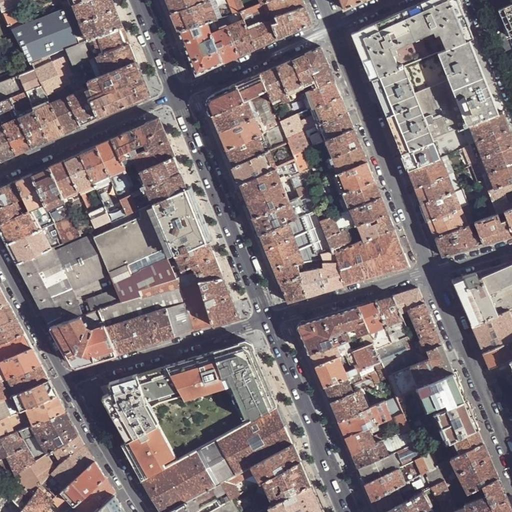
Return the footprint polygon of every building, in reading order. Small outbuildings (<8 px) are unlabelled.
[(0,0),(0,3),(2,8),(4,11),(9,9),(33,0),(0,0)] [(85,0),(77,3),(74,4),(89,40),(94,38),(124,26),(120,15),(113,0),(85,0)] [(166,0),(167,3),(171,12),(206,0),(166,0)] [(206,0),(171,12),(176,24),(179,31),(206,22),(210,21),(216,19),(208,0),(206,0)] [(235,0),(208,0),(216,19),(223,16),(240,11),(235,0)] [(235,0),(240,11),(263,2),(262,0),(235,0)] [(267,0),(263,2),(270,18),(270,19),(305,6),(302,0),(267,0)] [(341,0),(345,9),(364,0),(341,0)] [(469,40),(475,38),(469,26),(468,26),(464,17),(465,16),(459,0),(432,0),(433,1),(425,4),(411,10),(410,8),(362,29),(357,41),(362,54),(372,77),(372,79),(401,68),(399,65),(395,54),(392,48),(438,28),(441,34),(447,49),(469,40)] [(511,0),(510,0),(511,4),(499,10),(511,37),(511,36),(511,0)] [(410,8),(411,10),(425,4),(424,1),(410,8)] [(270,18),(263,2),(240,11),(242,14),(244,19),(248,28),(270,18)] [(22,25),(14,28),(32,64),(33,63),(50,56),(67,49),(89,40),(74,4),(71,5),(22,25)] [(305,6),(270,19),(279,38),(312,23),(308,13),(305,6)] [(9,9),(4,11),(10,25),(12,24),(14,28),(22,25),(19,19),(14,21),(9,9)] [(240,11),(223,16),(225,20),(242,14),(240,11)] [(225,20),(227,25),(244,19),(242,14),(225,20)] [(216,19),(210,21),(214,31),(227,25),(225,20),(223,16),(216,19)] [(270,18),(248,28),(256,48),(269,42),(279,38),(270,19),(270,18)] [(244,19),(227,25),(240,55),(250,51),(256,48),(248,28),(244,19)] [(206,22),(179,31),(189,55),(197,75),(224,62),(211,33),(206,22)] [(0,28),(0,44),(6,43),(13,61),(0,65),(0,83),(36,69),(33,63),(32,64),(14,28),(12,24),(10,25),(0,28)] [(214,31),(211,33),(224,62),(233,58),(240,55),(227,25),(214,31)] [(124,26),(94,38),(101,56),(131,43),(126,32),(124,26)] [(392,48),(395,54),(398,53),(397,49),(435,32),(436,36),(441,34),(438,28),(392,48)] [(404,66),(447,49),(441,34),(436,36),(435,32),(397,49),(398,53),(395,54),(399,65),(403,64),(404,66)] [(89,40),(67,49),(75,67),(98,57),(101,56),(94,38),(89,40)] [(400,148),(402,153),(413,149),(433,141),(432,140),(464,128),(464,129),(470,126),(499,114),(469,40),(447,49),(404,66),(401,68),(372,79),(379,95),(385,110),(392,128),(400,148)] [(6,43),(0,44),(0,65),(13,61),(6,43)] [(101,56),(98,57),(105,74),(138,61),(133,49),(131,43),(101,56)] [(322,46),(307,53),(318,81),(320,85),(335,79),(327,60),(322,46)] [(67,49),(50,56),(52,62),(64,86),(80,79),(75,67),(67,49)] [(299,57),(294,59),(305,86),(315,82),(318,81),(307,53),(299,57)] [(50,56),(33,63),(36,69),(52,62),(50,56)] [(98,57),(75,67),(80,79),(83,83),(89,81),(105,74),(98,57)] [(284,63),(278,66),(288,92),(305,86),(294,59),(284,63)] [(143,75),(138,61),(105,74),(89,81),(93,88),(86,91),(99,118),(127,106),(151,95),(143,75)] [(52,62),(36,69),(43,85),(51,103),(68,96),(64,86),(52,62)] [(268,70),(262,73),(269,91),(272,99),(282,95),(288,92),(278,66),(268,70)] [(36,69),(0,83),(0,102),(10,98),(27,92),(43,85),(36,69)] [(235,85),(214,94),(209,106),(212,113),(213,116),(249,100),(269,91),(262,73),(235,85)] [(80,79),(64,86),(68,96),(85,88),(83,83),(80,79)] [(317,86),(307,91),(313,107),(341,95),(337,86),(335,79),(320,85),(317,86)] [(43,85),(27,92),(36,110),(51,103),(43,85)] [(305,86),(288,92),(290,97),(301,93),(307,91),(305,86)] [(85,88),(68,96),(82,125),(92,121),(99,118),(86,91),(85,88)] [(269,91),(249,100),(256,117),(276,108),(274,104),(272,99),(269,91)] [(27,92),(10,98),(19,117),(36,110),(27,92)] [(286,99),(289,105),(303,99),(301,93),(290,97),(286,99)] [(341,95),(313,107),(319,120),(320,123),(348,112),(344,101),(341,95)] [(68,96),(51,103),(65,133),(75,128),(82,125),(68,96)] [(10,98),(0,102),(0,117),(1,121),(3,124),(19,117),(10,98)] [(284,100),(274,104),(276,108),(281,120),(293,115),(289,105),(286,99),(284,100)] [(249,100),(213,116),(218,127),(220,133),(256,117),(249,100)] [(51,103),(36,110),(50,140),(59,135),(65,133),(51,103)] [(276,108),(256,117),(263,133),(283,125),(281,120),(276,108)] [(297,113),(304,130),(314,126),(308,109),(297,113)] [(36,110),(19,117),(34,147),(43,143),(50,140),(36,110)] [(321,127),(327,140),(354,128),(350,118),(348,112),(320,123),(321,127)] [(499,114),(470,126),(477,141),(510,128),(504,112),(499,114)] [(293,115),(281,120),(283,125),(288,137),(304,130),(297,113),(293,115)] [(19,117),(3,124),(4,125),(17,154),(27,150),(34,147),(19,117)] [(256,117),(220,133),(225,144),(227,149),(259,135),(263,133),(256,117)] [(160,118),(133,130),(140,146),(144,145),(146,150),(169,140),(163,126),(160,118)] [(304,130),(288,137),(290,142),(295,154),(302,151),(311,147),(308,138),(310,132),(321,127),(320,123),(317,124),(314,126),(304,130)] [(4,125),(0,126),(0,156),(2,161),(11,157),(17,154),(4,125)] [(263,133),(259,135),(266,152),(270,150),(290,142),(288,137),(283,125),(263,133)] [(470,126),(464,129),(470,144),(477,141),(470,126)] [(354,128),(327,140),(333,157),(361,145),(357,134),(354,128)] [(511,132),(510,128),(477,141),(483,157),(511,145),(511,132)] [(464,129),(433,141),(440,157),(441,157),(447,154),(465,147),(471,145),(470,144),(464,129)] [(124,134),(112,139),(122,160),(133,155),(137,154),(135,149),(140,146),(133,130),(124,134)] [(259,135),(227,149),(232,160),(234,167),(266,152),(259,135)] [(103,143),(97,146),(110,175),(125,168),(122,160),(112,139),(103,143)] [(137,154),(133,155),(140,171),(175,156),(171,145),(169,140),(146,150),(142,151),(137,154)] [(413,149),(419,165),(440,157),(433,141),(413,149)] [(477,141),(470,144),(471,145),(476,159),(483,157),(477,141)] [(290,142),(270,150),(277,168),(296,159),(295,154),(290,142)] [(361,145),(333,157),(337,166),(334,168),(331,169),(333,175),(336,174),(368,161),(364,151),(361,145)] [(471,145),(465,147),(472,165),(478,162),(476,159),(471,145)] [(511,145),(483,157),(489,172),(511,163),(511,145)] [(89,149),(81,153),(94,182),(110,175),(97,146),(89,149)] [(419,165),(413,149),(402,153),(406,163),(409,170),(419,165)] [(266,152),(234,167),(238,177),(241,183),(277,168),(270,150),(266,152)] [(302,151),(295,154),(296,159),(301,170),(305,169),(308,167),(302,151)] [(73,156),(66,159),(79,189),(94,182),(81,153),(73,156)] [(447,154),(441,157),(448,174),(454,172),(447,154)] [(146,187),(147,187),(182,172),(177,161),(175,156),(140,171),(146,187)] [(419,165),(409,170),(412,179),(416,187),(448,174),(441,157),(440,157),(419,165)] [(483,157),(476,159),(478,162),(483,175),(489,172),(483,157)] [(56,164),(50,166),(63,196),(79,189),(66,159),(56,164)] [(277,168),(241,183),(249,202),(255,217),(291,201),(283,180),(291,177),(296,189),(297,188),(300,197),(310,193),(307,186),(301,170),(296,159),(277,168)] [(368,161),(336,174),(344,192),(375,180),(371,168),(368,161)] [(478,162),(472,165),(478,181),(484,178),(483,175),(478,162)] [(511,163),(489,172),(495,188),(511,181),(511,163)] [(40,171),(33,174),(46,203),(48,208),(65,201),(63,196),(50,166),(40,171)] [(125,168),(110,175),(113,183),(120,199),(131,194),(136,192),(129,176),(125,168)] [(305,169),(301,170),(307,186),(311,184),(305,169)] [(146,187),(153,203),(188,188),(185,180),(182,172),(147,187),(146,187)] [(455,191),(460,188),(454,172),(448,174),(455,191)] [(489,172),(483,175),(484,178),(489,190),(495,188),(489,172)] [(23,178),(17,181),(26,200),(30,210),(32,209),(46,203),(33,174),(23,178)] [(134,174),(129,176),(136,192),(141,190),(134,174)] [(448,174),(416,187),(420,197),(422,204),(455,191),(448,174)] [(110,175),(94,182),(96,188),(97,189),(113,183),(110,175)] [(484,178),(478,181),(485,198),(486,197),(491,195),(489,190),(484,178)] [(375,180),(344,192),(346,197),(340,199),(345,210),(351,208),(382,196),(378,186),(375,180)] [(0,188),(0,207),(16,200),(18,204),(19,203),(26,200),(17,181),(0,188)] [(489,190),(491,195),(498,213),(505,211),(511,208),(511,181),(495,188),(489,190)] [(94,182),(79,189),(81,194),(85,193),(96,188),(94,182)] [(311,184),(307,186),(310,193),(315,204),(320,202),(323,200),(316,182),(311,184)] [(113,183),(97,189),(104,206),(107,213),(123,206),(120,199),(113,183)] [(136,192),(131,194),(139,210),(140,209),(153,203),(146,187),(141,190),(136,192)] [(455,191),(422,204),(426,213),(429,220),(461,207),(470,203),(464,187),(460,188),(455,191)] [(188,188),(153,203),(174,255),(175,254),(208,240),(198,215),(188,188)] [(85,193),(81,194),(89,213),(93,211),(85,193)] [(300,197),(291,201),(298,217),(317,209),(315,204),(310,193),(300,197)] [(131,194),(120,199),(123,206),(127,215),(139,210),(131,194)] [(491,195),(486,197),(493,215),(498,213),(491,195)] [(382,196),(351,208),(358,225),(388,212),(385,203),(382,196)] [(16,200),(0,207),(0,223),(23,213),(19,203),(18,204),(16,200)] [(26,200),(19,203),(23,213),(30,210),(26,200)] [(65,201),(48,208),(54,223),(71,215),(65,201)] [(291,201),(255,217),(259,227),(262,233),(288,222),(298,217),(291,201)] [(320,202),(315,204),(317,209),(321,220),(326,218),(320,202)] [(46,203),(32,209),(42,228),(54,223),(48,208),(46,203)] [(142,215),(93,237),(108,273),(112,282),(167,258),(174,255),(153,203),(140,209),(142,215)] [(93,211),(89,213),(91,217),(93,221),(95,227),(110,221),(107,213),(104,206),(93,211)] [(123,206),(107,213),(110,221),(111,222),(127,215),(123,206)] [(461,207),(429,220),(432,228),(435,237),(468,224),(461,207)] [(345,210),(334,215),(341,232),(345,230),(358,225),(351,208),(345,210)] [(23,213),(0,223),(0,230),(3,236),(7,244),(42,228),(32,209),(30,210),(23,213)] [(298,217),(288,222),(294,237),(305,262),(325,258),(325,261),(339,260),(336,252),(334,252),(328,237),(321,220),(317,209),(298,217)] [(388,212),(358,225),(364,241),(395,229),(391,219),(388,212)] [(479,229),(484,244),(511,235),(511,227),(508,218),(507,219),(501,221),(498,213),(493,215),(476,222),(479,229)] [(71,215),(54,223),(63,243),(81,235),(80,234),(77,228),(75,223),(71,215)] [(326,218),(321,220),(328,237),(341,232),(334,215),(326,218)] [(77,228),(93,221),(91,217),(75,223),(77,228)] [(93,221),(77,228),(80,234),(90,230),(95,227),(93,221)] [(288,222),(262,233),(266,243),(268,249),(294,237),(288,222)] [(476,222),(471,223),(473,231),(479,229),(476,222)] [(54,223),(42,228),(52,248),(53,247),(63,243),(54,223)] [(468,224),(435,237),(440,248),(443,256),(479,245),(473,231),(471,223),(468,224)] [(42,228),(7,244),(13,255),(17,263),(52,248),(42,228)] [(352,246),(336,252),(339,260),(345,285),(410,266),(402,246),(395,229),(364,241),(352,246)] [(479,229),(473,231),(479,245),(484,244),(479,229)] [(341,232),(328,237),(334,252),(336,252),(352,246),(345,230),(341,232)] [(92,235),(55,251),(70,289),(108,273),(93,237),(92,235)] [(294,237),(268,249),(272,259),(274,264),(298,263),(305,262),(294,237)] [(208,240),(175,254),(182,270),(184,269),(194,265),(215,257),(211,246),(208,240)] [(52,248),(17,263),(51,326),(81,316),(82,316),(70,289),(55,251),(53,247),(52,248)] [(174,255),(167,258),(176,278),(187,275),(184,269),(182,270),(175,254),(174,255)] [(215,257),(194,265),(196,272),(199,280),(223,277),(218,264),(215,257)] [(167,258),(112,282),(116,290),(121,303),(140,296),(138,290),(176,278),(167,258)] [(305,262),(298,263),(300,271),(319,268),(326,267),(325,261),(325,258),(305,262)] [(319,268),(326,291),(345,285),(339,260),(325,261),(326,267),(319,268)] [(482,276),(511,263),(511,261),(477,272),(479,278),(482,276)] [(298,263),(274,264),(279,276),(282,283),(301,275),(300,271),(298,263)] [(511,263),(482,276),(489,293),(511,283),(511,263)] [(319,268),(300,271),(301,275),(307,297),(326,291),(319,268)] [(104,325),(117,354),(166,339),(213,325),(206,304),(205,300),(199,280),(196,272),(187,275),(176,278),(138,290),(140,296),(121,303),(98,310),(104,325)] [(473,326),(498,315),(489,293),(482,276),(479,278),(477,272),(462,276),(464,280),(458,282),(456,287),(461,300),(470,319),(473,326)] [(287,295),(289,302),(307,297),(301,275),(282,283),(287,295)] [(452,279),(456,287),(458,282),(464,280),(462,276),(452,279)] [(223,277),(199,280),(205,300),(213,297),(215,301),(206,304),(213,325),(240,317),(233,300),(227,289),(223,277)] [(511,283),(489,293),(498,315),(508,311),(511,309),(511,283)] [(393,295),(401,312),(408,308),(424,301),(420,293),(418,287),(393,295)] [(116,290),(85,301),(87,306),(90,313),(98,310),(121,303),(116,290)] [(393,295),(376,300),(386,326),(403,318),(401,312),(393,295)] [(376,300),(358,305),(369,331),(370,333),(386,326),(376,300)] [(7,301),(0,304),(0,323),(16,317),(7,301)] [(432,320),(424,301),(408,308),(412,317),(415,324),(416,326),(422,339),(421,339),(426,350),(427,349),(443,344),(432,320)] [(358,305),(303,322),(301,323),(300,326),(300,329),(304,337),(306,341),(309,349),(310,352),(336,343),(343,340),(351,337),(347,329),(356,326),(359,334),(361,333),(369,331),(358,305)] [(104,325),(98,310),(90,313),(87,314),(82,316),(81,316),(86,327),(91,329),(104,325)] [(479,340),(484,351),(507,342),(511,339),(511,319),(508,311),(498,315),(473,326),(479,340)] [(81,316),(51,326),(61,345),(71,363),(78,366),(117,354),(104,325),(91,329),(86,327),(81,316)] [(16,317),(0,323),(0,342),(24,333),(16,317)] [(412,317),(404,321),(407,328),(413,325),(415,324),(412,317)] [(403,318),(386,326),(388,329),(389,331),(391,336),(393,342),(404,338),(410,335),(407,328),(404,321),(403,318)] [(366,345),(374,341),(370,333),(369,331),(361,333),(366,345)] [(0,361),(32,348),(24,333),(0,342),(0,361)] [(391,336),(375,344),(377,349),(393,342),(391,336)] [(383,362),(388,375),(410,366),(415,364),(412,358),(404,338),(393,342),(377,349),(383,362)] [(343,340),(336,343),(341,355),(348,352),(343,340)] [(260,360),(254,344),(248,341),(198,356),(215,394),(264,369),(260,360)] [(366,345),(353,350),(362,371),(376,365),(383,362),(377,349),(375,344),(374,341),(366,345)] [(488,361),(491,368),(511,358),(511,353),(507,342),(484,351),(488,361)] [(314,361),(316,365),(339,356),(341,355),(336,343),(310,352),(314,361)] [(447,355),(443,344),(427,349),(430,357),(420,362),(415,364),(410,366),(418,386),(454,371),(447,355)] [(32,348),(0,361),(0,362),(8,378),(41,363),(32,348)] [(339,356),(347,377),(354,374),(358,373),(362,371),(353,350),(348,352),(341,355),(339,356)] [(198,356),(168,365),(181,390),(184,396),(190,407),(190,408),(215,394),(198,356)] [(321,379),(325,387),(347,377),(339,356),(316,365),(321,379)] [(376,365),(383,379),(389,377),(388,375),(383,362),(376,365)] [(49,379),(41,363),(8,378),(16,393),(49,379)] [(168,365),(125,377),(127,383),(114,390),(105,395),(111,405),(123,429),(128,439),(160,423),(151,407),(148,402),(151,401),(150,399),(181,390),(168,365)] [(354,374),(347,377),(349,381),(352,381),(353,384),(363,380),(362,378),(377,371),(380,380),(383,379),(376,365),(362,371),(358,373),(359,376),(355,378),(354,374)] [(389,377),(397,395),(410,390),(416,387),(418,386),(410,366),(388,375),(389,377)] [(276,398),(264,369),(215,394),(190,408),(190,407),(160,423),(128,439),(121,443),(142,480),(280,405),(276,398)] [(380,380),(377,371),(362,378),(363,380),(353,384),(352,381),(349,381),(353,392),(361,388),(366,386),(380,380)] [(459,382),(454,371),(418,386),(428,409),(451,399),(453,403),(466,398),(459,382)] [(123,378),(111,382),(114,390),(127,383),(125,377),(123,378)] [(329,396),(331,401),(353,392),(349,381),(347,377),(325,387),(329,396)] [(8,378),(1,381),(9,396),(13,394),(16,393),(8,378)] [(16,393),(13,394),(19,411),(25,408),(57,394),(49,379),(16,393)] [(1,381),(0,381),(0,400),(2,399),(9,396),(1,381)] [(374,405),(366,386),(361,388),(370,407),(374,405)] [(426,409),(428,409),(418,386),(416,387),(426,409)] [(336,413),(339,420),(370,407),(361,388),(353,392),(331,401),(336,413)] [(9,396),(2,399),(8,416),(19,411),(13,394),(9,396)] [(57,394),(25,408),(34,424),(66,410),(57,394)] [(397,395),(385,400),(392,417),(393,416),(395,416),(404,412),(397,395)] [(151,407),(160,423),(190,407),(184,396),(161,402),(151,407)] [(471,410),(466,398),(453,403),(436,411),(439,416),(438,416),(438,417),(439,420),(444,432),(446,436),(447,436),(449,441),(450,441),(455,438),(478,427),(471,410)] [(451,399),(428,409),(430,413),(436,411),(453,403),(451,399)] [(344,431),(346,437),(370,426),(379,422),(392,417),(385,400),(374,405),(370,407),(339,420),(344,431)] [(286,421),(280,405),(142,480),(161,511),(167,511),(222,482),(252,466),(295,442),(286,421)] [(8,416),(7,416),(15,432),(32,424),(34,424),(25,408),(19,411),(8,416)] [(34,424),(32,424),(37,432),(49,453),(55,449),(80,434),(66,410),(34,424)] [(402,432),(411,428),(409,423),(404,412),(395,416),(396,418),(402,432)] [(7,416),(0,419),(0,433),(2,437),(15,432),(7,416)] [(379,422),(370,426),(372,433),(382,429),(379,422)] [(0,457),(8,454),(15,469),(17,473),(36,461),(35,458),(23,438),(34,433),(37,432),(32,424),(15,432),(2,437),(0,438),(0,457)] [(351,447),(353,453),(376,443),(373,436),(372,433),(370,426),(346,437),(351,447)] [(480,432),(478,427),(455,438),(462,453),(484,441),(480,432)] [(396,451),(417,442),(411,428),(402,432),(385,439),(383,440),(390,454),(396,451)] [(444,432),(440,433),(444,441),(445,443),(449,441),(447,436),(446,436),(444,432)] [(35,458),(45,452),(34,433),(23,438),(35,458)] [(382,433),(373,436),(376,443),(383,440),(385,439),(382,433)] [(86,445),(80,434),(55,449),(63,462),(86,445)] [(456,455),(462,453),(455,438),(450,441),(456,455)] [(357,462),(359,467),(390,454),(383,440),(376,443),(353,453),(357,462)] [(486,446),(484,441),(462,453),(456,455),(451,458),(459,472),(490,456),(486,446)] [(298,449),(295,442),(252,466),(261,482),(266,480),(303,460),(298,449)] [(417,442),(396,451),(402,465),(423,456),(422,455),(417,442)] [(57,468),(53,472),(66,487),(96,460),(86,445),(63,462),(57,468)] [(363,477),(366,482),(398,467),(402,465),(396,451),(390,454),(359,467),(363,477)] [(427,452),(422,455),(423,456),(429,470),(433,468),(427,452)] [(36,461),(17,473),(21,485),(34,495),(40,487),(44,483),(53,472),(57,468),(49,453),(36,461)] [(0,457),(0,475),(6,473),(15,469),(8,454),(0,457)] [(398,467),(405,483),(422,474),(427,471),(429,470),(423,456),(402,465),(398,467)] [(494,463),(490,456),(459,472),(469,491),(483,484),(499,476),(494,463)] [(451,458),(438,465),(445,480),(451,495),(454,502),(485,487),(483,484),(469,491),(459,472),(451,458)] [(66,487),(62,491),(70,500),(76,505),(107,476),(96,460),(66,487)] [(303,460),(266,480),(275,503),(312,483),(307,469),(303,460)] [(445,480),(438,465),(433,468),(429,470),(427,471),(433,487),(445,480)] [(252,466),(222,482),(232,498),(261,482),(252,466)] [(371,493),(373,499),(396,487),(405,483),(398,467),(366,482),(371,493)] [(15,469),(6,473),(12,488),(21,485),(17,473),(15,469)] [(66,487),(53,472),(44,483),(57,496),(62,491),(66,487)] [(0,493),(5,491),(12,488),(6,473),(0,475),(0,493)] [(405,483),(396,487),(403,502),(424,491),(429,489),(422,474),(405,483)] [(117,493),(107,476),(76,505),(80,510),(81,511),(95,511),(115,493),(116,494),(117,493)] [(511,511),(511,505),(508,496),(499,476),(483,484),(485,487),(488,494),(495,511),(511,511)] [(451,495),(445,480),(433,487),(432,487),(439,502),(451,495)] [(237,511),(238,511),(232,498),(222,482),(167,511),(237,511)] [(44,483),(40,487),(54,500),(57,496),(44,483)] [(324,511),(319,498),(312,483),(275,503),(270,505),(273,511),(324,511)] [(5,491),(23,509),(34,495),(21,485),(12,488),(5,491)] [(20,511),(45,511),(54,502),(55,501),(54,500),(40,487),(34,495),(23,509),(20,511)] [(378,510),(378,511),(384,511),(403,502),(396,487),(373,499),(378,510)] [(431,506),(439,502),(432,487),(429,489),(424,491),(431,506)] [(60,509),(70,500),(62,491),(57,496),(54,500),(55,501),(54,502),(60,509)] [(420,511),(431,506),(424,491),(403,502),(384,511),(420,511)] [(126,511),(116,494),(115,493),(95,511),(126,511)] [(495,511),(488,494),(465,503),(466,506),(457,509),(457,510),(458,511),(495,511)] [(451,495),(439,502),(443,511),(453,511),(457,510),(457,509),(454,502),(451,495)] [(420,511),(443,511),(439,502),(431,506),(420,511)]
